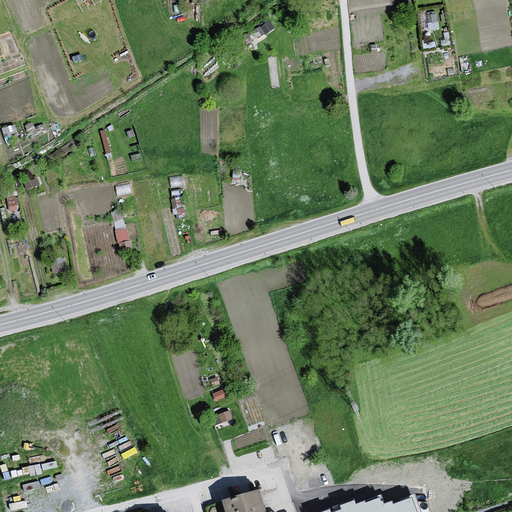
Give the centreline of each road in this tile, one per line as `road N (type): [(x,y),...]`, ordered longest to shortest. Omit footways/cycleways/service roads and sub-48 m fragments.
road 1 (tertiary): [(0,324),(375,209)]
road 2 (unclassified): [(342,0),(346,70),(375,209)]
road 3 (residential): [(274,466),(100,511)]
road 4 (tertiary): [(375,209),(511,169)]
